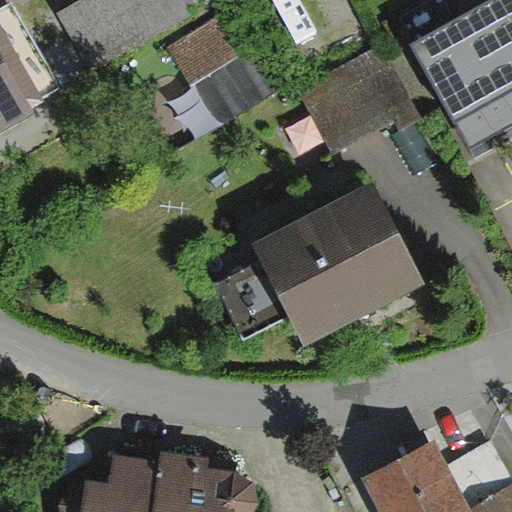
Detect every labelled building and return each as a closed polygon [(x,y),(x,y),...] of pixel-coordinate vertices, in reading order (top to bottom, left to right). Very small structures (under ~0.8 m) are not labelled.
[(208,9),(202,0),(83,0),(62,12),(93,73),(208,9)] [(511,101),(511,0),(495,0),(428,37),(474,122),(511,101)] [(237,11),(169,47),(189,85),(257,52),(237,11)] [(0,133),(36,115),(0,43),(0,133)] [(343,157),(413,121),(375,51),(307,87),(343,157)] [(430,289),(380,180),(254,241),(264,261),(214,284),(243,341),(290,318),(305,349),(430,289)] [(439,439),(368,476),(384,511),(511,511),(511,474),(493,440),(451,464),(439,439)] [(113,481),(90,480),(71,489),(60,505),(61,511),(258,511),(261,505),(255,483),(237,473),(236,464),(159,453),(159,461),(119,454),(113,481)]
